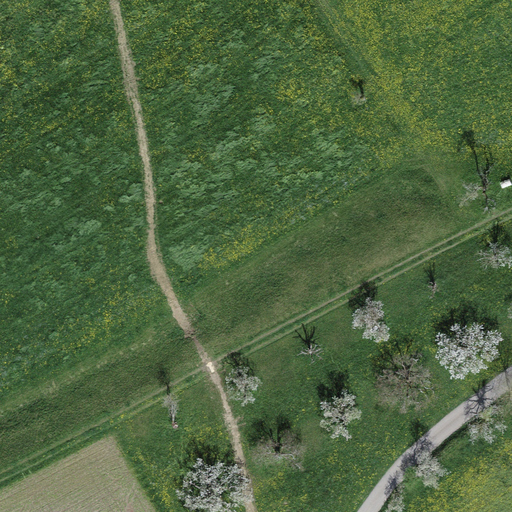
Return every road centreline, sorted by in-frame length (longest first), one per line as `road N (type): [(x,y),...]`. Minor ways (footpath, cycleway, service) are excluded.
road 1 (track): [(511,211),(0,480)]
road 2 (track): [(314,0),(456,242)]
road 3 (unclassified): [(367,511),(422,446),(511,376)]
